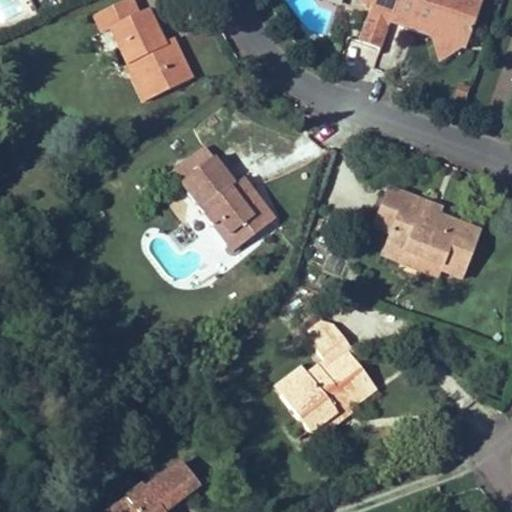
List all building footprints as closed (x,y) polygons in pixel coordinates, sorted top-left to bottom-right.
[(138,15),(130,0),(126,0),(93,17),(101,33),(109,29),(138,15)] [(354,0),(371,6),(358,40),(380,48),(389,23),(397,0),(354,0)] [(397,0),(389,23),(421,34),(424,27),(467,43),(482,0),(397,0)] [(191,80),(176,50),(168,54),(163,45),(147,10),(138,15),(109,29),(127,66),(137,61),(155,98),(191,80)] [(467,43),(424,27),(421,34),(431,38),(439,62),(461,48),(464,49),(467,43)] [(176,50),(172,40),(163,45),(168,54),(176,50)] [(155,98),(137,61),(127,66),(145,103),(155,98)] [(213,158),(204,147),(172,172),(180,183),(213,158)] [(234,185),(213,158),(180,183),(214,226),(229,246),(225,249),(232,258),(241,251),(239,248),(274,220),(247,187),(239,193),(233,185),(234,185)] [(247,187),(241,179),(234,185),(233,185),(239,193),(247,187)] [(480,232),(439,216),(430,213),(432,206),(387,188),(376,216),(393,223),(388,234),(384,244),(420,258),(418,263),(440,271),(461,280),(480,232)] [(441,209),(432,206),(430,213),(439,216),(441,209)] [(393,223),(376,216),(371,228),(388,234),(393,223)] [(420,258),(384,244),(380,254),(438,277),(440,271),(418,263),(420,258)] [(320,324),(315,317),(299,330),(304,336),(320,324)] [(352,351),(335,329),(321,324),(320,324),(304,336),(324,363),(328,368),(322,372),(319,367),(307,376),(280,397),(308,433),(335,412),(331,407),(340,401),(347,410),(375,389),(348,354),(352,351)] [(328,368),(324,363),(319,367),(322,372),(328,368)] [(307,376),(301,368),(274,389),(280,397),(307,376)] [(347,410),(340,401),(331,407),(335,412),(308,433),(314,441),(350,413),(347,410)] [(165,511),(199,487),(181,463),(146,489),(143,486),(108,511),(165,511)]
